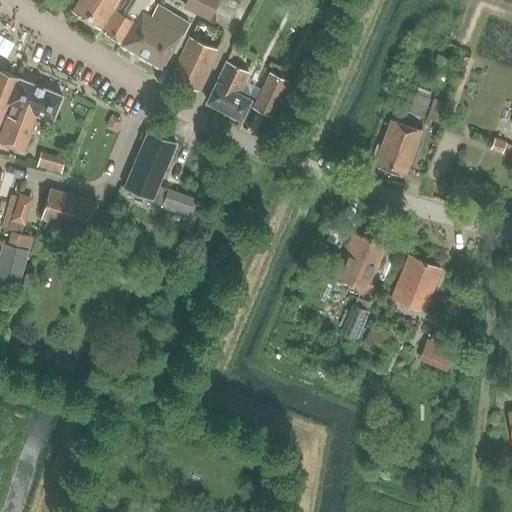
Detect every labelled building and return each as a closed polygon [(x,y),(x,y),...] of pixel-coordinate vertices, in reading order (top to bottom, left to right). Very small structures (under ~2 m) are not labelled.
[(80,0),(72,14),(99,32),(117,0),(80,0)] [(117,0),(99,32),(119,45),(146,0),(117,0)] [(210,22),(219,0),(185,0),(182,9),(210,22)] [(153,43),(170,15),(155,6),(149,16),(140,11),(119,45),(146,62),(156,46),(153,43)] [(171,50),(186,25),(170,15),(153,43),(156,46),(146,62),(157,69),(169,48),(171,50)] [(195,90),(214,50),(188,38),(169,78),(195,90)] [(223,62),(204,104),(240,120),(249,101),(236,95),(246,73),(223,62)] [(0,119),(6,104),(17,78),(0,71),(0,119)] [(270,117),(287,81),(268,73),(252,108),(270,117)] [(17,78),(6,104),(12,106),(0,134),(0,143),(22,153),(37,116),(50,121),(61,96),(17,78)] [(421,117),(428,97),(413,92),(406,112),(421,117)] [(438,122),(444,103),(433,99),(426,119),(438,122)] [(121,122),(111,117),(107,127),(117,131),(121,122)] [(404,175),(420,130),(388,119),(379,144),(375,143),(370,157),(373,158),(371,164),(404,175)] [(145,134),(122,190),(124,191),(123,194),(131,197),(127,208),(156,220),(161,208),(171,212),(173,208),(188,214),(194,198),(158,185),(174,146),(145,134)] [(499,152),(503,142),(491,138),(487,147),(499,152)] [(62,159),(37,152),(33,167),(58,174),(62,159)] [(82,242),(96,204),(47,189),(37,219),(45,221),(42,231),(82,242)] [(34,198),(19,194),(11,221),(25,226),(34,198)] [(368,291),(386,247),(352,233),(334,277),(355,286),(352,291),(364,296),(366,290),(368,291)] [(0,282),(15,287),(25,252),(0,244),(0,282)] [(405,257),(388,298),(420,311),(436,269),(428,266),(429,265),(413,259),(412,260),(405,257)] [(363,311),(367,304),(352,298),(349,304),(348,304),(337,331),(353,338),(365,312),(363,311)] [(391,325),(410,331),(413,323),(394,316),(391,325)] [(382,357),(392,331),(367,322),(357,348),(382,357)] [(446,371),(449,364),(453,365),(457,354),(454,352),(455,351),(444,347),(446,342),(431,336),(429,341),(426,339),(418,360),(446,371)] [(511,409),(508,410),(502,411),(507,450),(511,449),(511,409)]
